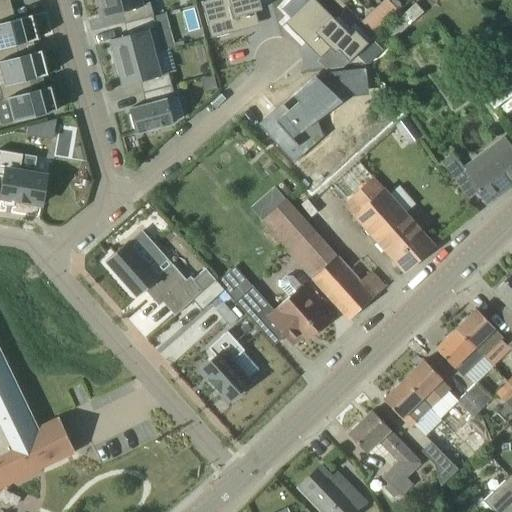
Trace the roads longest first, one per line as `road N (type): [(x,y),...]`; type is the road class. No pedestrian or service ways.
road 1 (secondary): [(239,480),(511,221)]
road 2 (residential): [(239,480),(49,264)]
road 3 (residential): [(112,201),(136,198),(279,65)]
road 4 (residential): [(112,201),(60,0)]
